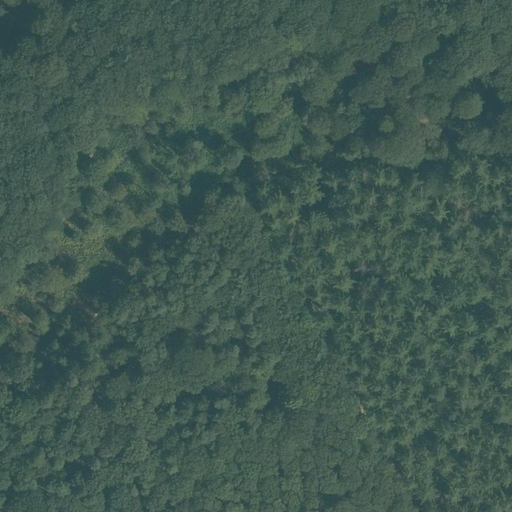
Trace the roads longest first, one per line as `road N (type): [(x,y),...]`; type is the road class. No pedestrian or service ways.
road 1 (track): [(0,278),(42,232),(77,146),(309,25)]
road 2 (track): [(5,408),(218,199),(259,178),(327,161)]
road 3 (track): [(99,511),(344,381)]
road 4 (track): [(327,161),(395,140),(511,130)]
road 5 (track): [(304,309),(327,161)]
road 6 (track): [(344,381),(417,511)]
road 7 (track): [(238,187),(304,309)]
